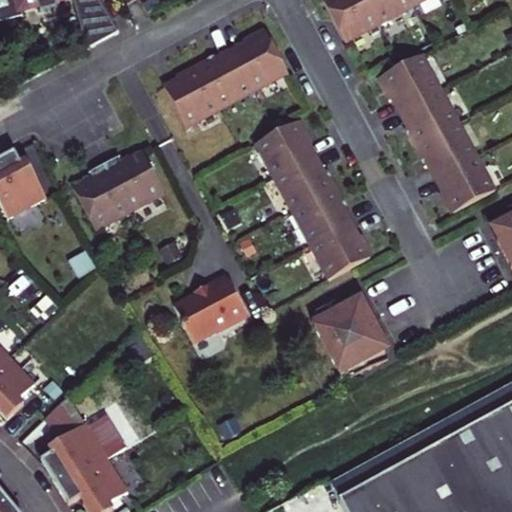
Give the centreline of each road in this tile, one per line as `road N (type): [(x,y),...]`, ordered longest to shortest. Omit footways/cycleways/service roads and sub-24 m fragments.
road 1 (residential): [(284,0),(444,303)]
road 2 (residential): [(0,132),(80,76),(226,0)]
